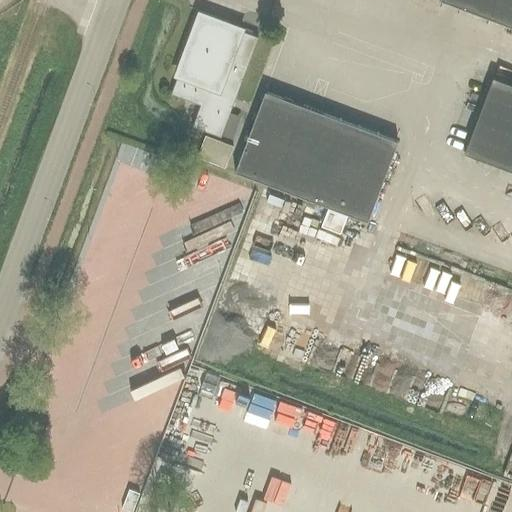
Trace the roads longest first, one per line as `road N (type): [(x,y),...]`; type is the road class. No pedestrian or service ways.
road 1 (tertiary): [(0,297),(110,0)]
road 2 (unknown): [(429,180),(373,275),(369,313),(418,344),(511,380)]
